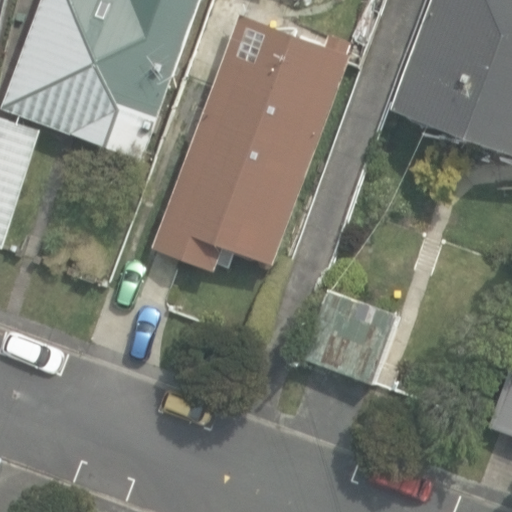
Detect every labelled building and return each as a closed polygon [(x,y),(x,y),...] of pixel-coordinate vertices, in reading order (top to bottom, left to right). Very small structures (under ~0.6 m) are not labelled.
[(40,0),(5,98),(146,150),(201,0),(40,0)] [(511,0),(428,0),(393,99),(511,141),(511,0)] [(153,239),(212,261),(221,235),(272,254),(350,45),(240,5),(153,239)] [(0,236),(2,237),(39,120),(0,109),(0,236)] [(308,357),(377,381),(401,315),(333,290),(308,357)] [(511,373),(495,425),(511,431),(511,373)]
